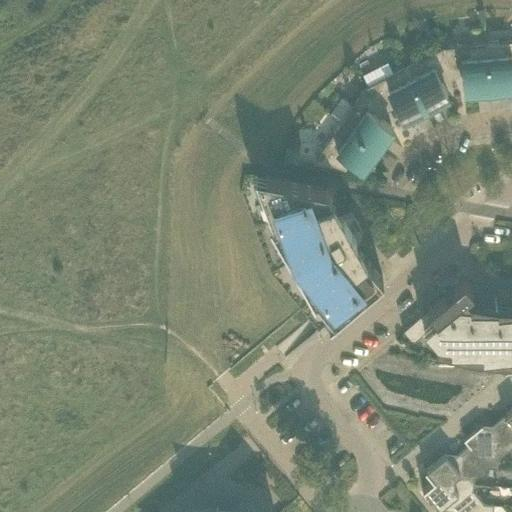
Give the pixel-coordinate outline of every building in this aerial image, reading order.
[(511,39),(486,41),(489,85),(511,82),(511,39)] [(486,41),(443,45),(452,76),(463,73),(464,87),(489,85),(486,41)] [(452,76),(443,45),(405,65),(425,104),(447,92),(441,79),(452,76)] [(425,104),(405,65),(366,85),(387,109),(395,102),(402,115),(425,104)] [(361,89),(366,85),(360,79),(356,83),(361,89)] [(387,109),(366,85),(341,120),(376,145),(391,125),(379,116),(387,109)] [(347,155),(350,157),(362,166),(376,145),(341,120),(315,156),(345,168),(346,167),(340,165),(347,155)] [(286,147),(284,159),(298,162),(300,149),(286,147)] [(328,187),(262,175),(254,174),(272,221),(269,223),(313,298),(316,296),(334,317),(382,276),(356,245),(352,248),(348,243),(363,231),(351,212),(334,219),(331,213),(336,211),(328,187)] [(511,307),(498,309),(497,305),(471,305),(471,301),(461,299),(462,294),(472,286),(464,276),(403,329),(413,341),(426,329),(437,341),(450,343),(449,349),(481,349),(481,355),(511,351),(511,307)] [(511,445),(511,424),(504,415),(485,431),(481,425),(482,424),(482,423),(464,438),(469,444),(487,466),(497,467),(498,457),(511,445)] [(474,477),(487,466),(469,444),(450,459),(445,453),(426,469),(425,466),(424,467),(433,479),(473,483),(474,477)] [(471,511),(484,502),(473,489),(473,483),(433,479),(422,488),(422,489),(425,488),(440,506),(446,501),(455,511),(471,511)] [(261,511),(253,502),(244,510),(191,504),(193,511),(261,511)] [(492,511),(494,503),(484,502),(471,511),(492,511)]
